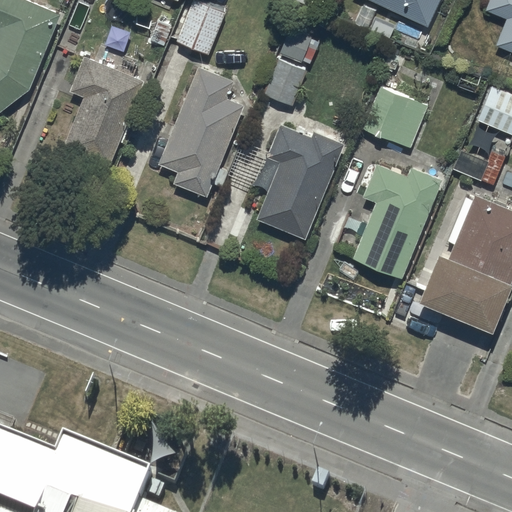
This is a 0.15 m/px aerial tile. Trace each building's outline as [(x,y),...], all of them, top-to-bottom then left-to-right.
[(0,0),(0,101),(28,80),(60,5),(47,0),(0,0)] [(216,0),(192,0),(179,32),(210,45),(227,5),(216,0)] [(389,0),(428,18),(436,0),(389,0)] [(497,37),(511,42),(511,0),(487,0),(487,2),(508,10),(497,37)] [(281,44),(302,52),(312,29),(291,20),(281,44)] [(110,158),(144,72),(85,46),(71,81),(84,87),(64,139),(110,158)] [(305,63),(280,52),(266,87),(291,97),(305,63)] [(199,58),(160,155),(179,163),(175,174),(206,187),(244,96),(226,88),(230,79),(232,80),(234,73),(199,58)] [(381,79),(365,121),(411,141),(428,100),(381,79)] [(511,87),(493,80),(480,112),(511,124),(511,87)] [(282,116),(267,148),(281,154),(257,209),(306,229),(346,136),(315,123),(312,129),(282,116)] [(463,142),(454,160),(493,177),(505,151),(493,146),(490,153),(463,142)] [(378,155),(365,187),(378,192),(356,248),(403,266),(442,171),(412,159),(408,167),(378,155)] [(441,237),(421,284),(493,316),(511,270),(511,200),(476,185),(474,191),(466,188),(448,231),(456,234),(453,242),(441,237)] [(0,420),(0,511),(137,511),(160,459),(54,415),(44,437),(0,420)]
